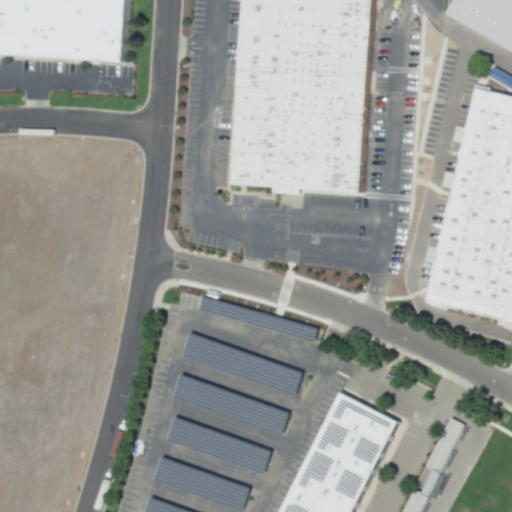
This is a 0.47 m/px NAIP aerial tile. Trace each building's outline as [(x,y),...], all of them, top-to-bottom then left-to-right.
[(0,0),(119,0),(118,56),(0,47),(0,0)] [(239,0),(367,0),(358,186),(230,181),(239,0)] [(448,0),(511,0),(511,51),(443,11),(448,0)] [(472,83),(511,93),(511,317),(422,294),(472,83)] [(273,511),(336,389),(402,419),(355,511),(273,511)] [(284,435),(291,412),(252,400),(249,410),(243,408),(245,405),(237,402),(232,419),(284,435)] [(462,423),(448,417),(428,467),(443,473),(462,423)] [(167,441),(266,473),(273,450),(176,418),(175,421),(181,423),(180,427),(173,424),(167,441)]
